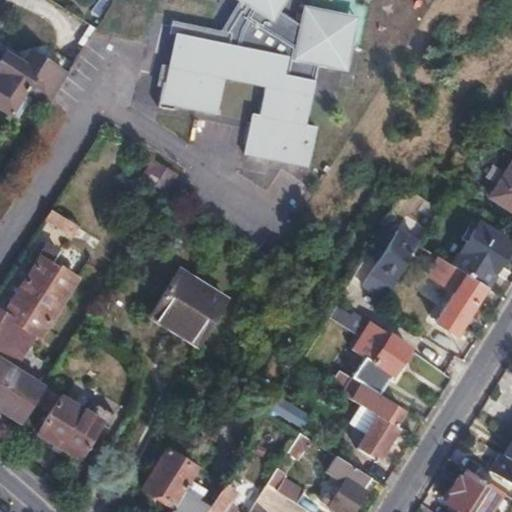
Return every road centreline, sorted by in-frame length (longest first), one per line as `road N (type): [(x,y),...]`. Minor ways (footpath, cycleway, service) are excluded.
road 1 (residential): [(511,329),(395,511)]
road 2 (residential): [(99,100),(0,254)]
